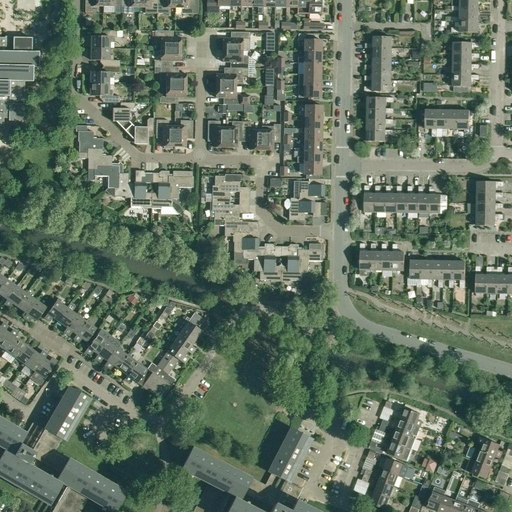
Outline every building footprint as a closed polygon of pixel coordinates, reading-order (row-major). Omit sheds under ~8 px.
[(47,0),(46,40),(57,40),(58,0),(47,0)] [(103,7),(103,0),(84,0),(85,13),(91,13),(91,7),(103,7)] [(121,13),(121,0),(103,0),(103,7),(115,7),(114,13),(121,13)] [(121,0),(121,13),(127,13),(127,7),(139,7),(139,0),(121,0)] [(139,0),(139,7),(145,8),(145,14),(157,14),(157,0),(139,0)] [(169,8),(175,8),(175,0),(157,0),(157,14),(169,14),(169,8)] [(175,0),(175,8),(181,8),(181,14),(193,14),(193,0),(175,0)] [(228,7),(228,0),(206,0),(206,13),(217,13),(218,7),(228,7)] [(285,0),(285,8),(296,8),(296,0),(285,0)] [(296,0),(296,8),(296,14),(309,14),(309,0),(296,0)] [(309,0),(309,14),(320,15),(320,8),(325,8),(324,0),(309,0)] [(452,11),(460,11),(478,12),(478,1),(460,1),(460,7),(452,7),(452,11)] [(478,23),(478,12),(460,11),(460,17),(452,17),(451,22),(460,22),(478,23)] [(478,33),(478,23),(460,22),(459,28),(451,28),(451,33),(460,33),(478,33)] [(90,46),(90,49),(109,49),(109,43),(113,43),(113,38),(116,38),(116,31),(103,31),(103,37),(91,37),(91,39),(89,40),(89,46),(90,46)] [(161,44),(160,50),(180,50),(181,38),(170,38),(170,32),(173,32),(155,31),(155,43),(161,44)] [(222,39),(222,51),(242,51),(242,39),(248,40),(248,33),(230,33),(234,33),(233,39),(222,39)] [(304,40),(304,52),(321,53),(321,41),(314,41),(314,35),(298,34),(298,40),(304,40)] [(365,48),(373,49),(392,49),(392,37),(373,37),(373,46),(371,46),(371,44),(365,44),(365,48)] [(31,39),(5,38),(0,38),(0,130),(3,130),(3,118),(9,118),(8,121),(29,122),(29,104),(20,104),(20,100),(24,100),(24,81),(32,82),(33,67),(39,68),(39,53),(39,48),(31,48),(31,39)] [(453,43),(453,54),(471,54),(471,46),(474,46),(474,48),(479,48),(480,43),(471,43),(453,43)] [(109,55),(109,49),(90,49),(90,51),(89,51),(89,57),(90,58),(90,60),(103,61),(103,67),(120,67),(120,61),(113,61),(113,55),(109,55)] [(391,60),(392,49),(373,49),(373,57),(371,57),(371,55),(365,55),(365,59),(373,59),(391,60)] [(154,67),(160,68),(169,68),(169,61),(180,62),(180,50),(160,50),(160,61),(154,61),(154,67)] [(233,63),(233,69),(248,69),(248,57),(242,57),(242,51),(222,51),(222,62),(233,63)] [(321,64),(321,53),(304,52),(303,64),(321,64)] [(453,65),(471,65),(471,56),(474,56),(474,59),(479,59),(479,54),(471,54),(453,54),(453,65)] [(391,70),(391,60),(373,59),(373,67),(370,67),(370,65),(365,65),(365,70),(373,70),(391,70)] [(320,76),(321,64),(303,64),(303,75),(320,76)] [(453,65),(452,75),(471,75),(471,67),(473,67),(473,69),(479,70),(479,65),(471,65),(453,65)] [(119,73),(120,67),(103,67),(102,73),(90,73),(90,75),(89,76),(89,82),(90,82),(90,84),(109,85),(109,78),(113,78),(113,73),(119,73)] [(169,68),(160,68),(160,74),(166,74),(166,86),(186,86),(186,74),(175,74),(175,68),(169,68)] [(248,69),(233,69),(227,69),(227,75),(216,75),(216,87),(235,87),(235,81),(242,81),(242,76),(248,76),(248,69)] [(391,81),(391,70),(373,70),(373,78),(370,78),(370,76),(365,76),(365,81),(373,81),(391,81)] [(320,76),(303,75),(303,87),(320,87),(320,76)] [(471,75),(452,75),(452,87),(471,87),(471,78),(473,78),(473,80),(479,80),(479,76),(471,75)] [(391,92),(391,81),(373,81),(372,89),(370,89),(370,87),(364,87),(364,92),(373,92),(391,92)] [(108,91),(109,85),(90,84),(90,87),(89,87),(89,93),(90,94),(90,96),(102,96),(102,103),(119,103),(119,97),(112,96),(112,91),(108,91)] [(185,98),(186,86),(166,86),(165,97),(159,97),(159,104),(177,104),(174,104),(174,98),(185,98)] [(235,93),(235,87),(216,87),(215,98),(226,98),(226,105),(249,105),(249,99),(239,99),(239,93),(235,93)] [(320,98),(320,87),(303,87),(303,98),(320,98)] [(367,98),(367,108),(386,109),(386,103),(394,103),(394,98),(385,98),(367,98)] [(112,122),(115,122),(118,125),(117,126),(122,129),(125,131),(131,125),(129,122),(129,110),(132,110),(134,108),(134,103),(122,103),(122,109),(112,109),(112,122)] [(218,107),(217,107),(217,111),(218,111),(218,114),(225,114),(225,105),(218,105),(218,107)] [(304,117),(322,118),(322,106),(305,106),(304,117)] [(367,119),(385,120),(385,114),(393,114),(394,109),(386,109),(367,108),(367,119)] [(436,137),(437,129),(437,110),(425,110),(425,129),(432,129),(432,137),(436,137)] [(437,110),(437,129),(443,129),(443,137),(447,137),(447,129),(448,111),(437,110)] [(448,111),(447,129),(453,129),(453,137),(458,138),(458,129),(458,111),(448,111)] [(458,111),(458,129),(464,129),(464,138),(469,138),(469,129),(469,111),(458,111)] [(322,129),(322,118),(304,117),(304,129),(322,129)] [(134,144),(137,144),(147,145),(147,135),(153,135),(153,119),(149,119),(147,121),(147,128),(134,127),(131,125),(125,131),(127,134),(130,139),(131,138),(134,141),(134,144)] [(367,119),(367,130),(385,130),(385,124),(393,125),(393,120),(385,120),(367,119)] [(162,147),(174,147),(174,127),(168,127),(168,121),(156,121),(156,139),(156,135),(162,136),(162,147)] [(174,127),(174,147),(185,147),(186,136),(192,136),(192,139),(192,121),(180,121),(180,127),(174,127)] [(213,148),(225,148),(226,128),(217,128),(217,122),(208,122),(207,140),(208,140),(208,136),(214,137),(213,148)] [(226,128),(225,148),(237,148),(237,137),(243,137),(244,122),(232,122),(232,128),(226,128)] [(244,122),(243,137),(250,137),(249,150),(261,151),(262,131),(250,130),(250,122),(244,122)] [(262,131),(261,151),(273,151),(273,140),(279,140),(279,143),(280,125),(273,125),(273,131),(262,131)] [(87,149),(102,150),(102,139),(93,139),(93,132),(86,132),(86,127),(90,127),(75,126),(75,132),(78,132),(77,142),(79,142),(78,153),(87,153),(87,149)] [(321,140),(322,129),(304,129),(304,140),(321,140)] [(393,131),(385,130),(367,130),(366,142),(385,142),(385,135),(393,135),(393,131)] [(321,152),(321,140),(304,140),(304,151),(321,152)] [(111,167),(111,166),(112,156),(102,156),(102,150),(87,149),(87,153),(78,153),(78,159),(88,159),(88,170),(94,170),(94,166),(111,167)] [(321,163),(321,152),(304,151),(304,163),(321,163)] [(94,170),(93,176),(108,177),(107,188),(114,189),(114,188),(122,188),(122,174),(122,165),(120,163),(118,163),(118,166),(111,166),(111,167),(94,166),(94,170)] [(321,175),(321,163),(304,163),(303,175),(305,175),(305,181),(320,181),(320,175),(321,175)] [(130,198),(130,207),(141,207),(141,208),(151,209),(151,193),(145,193),(145,174),(143,171),(141,171),(141,184),(134,183),(134,198),(130,198)] [(172,199),(178,200),(178,188),(193,188),(193,177),(192,177),(192,172),(173,172),(172,177),(168,177),(168,172),(160,172),(158,174),(158,178),(162,178),(162,184),(168,184),(168,199),(172,199)] [(111,197),(113,197),(124,197),(124,198),(130,198),(134,198),(134,183),(128,183),(128,174),(122,174),(122,188),(114,188),(114,189),(107,188),(105,190),(111,197)] [(212,186),(212,198),(229,199),(229,192),(239,192),(249,192),(249,190),(247,188),(239,188),(239,182),(240,182),(241,175),(224,174),(224,177),(215,176),(214,186),(212,186)] [(172,208),(172,199),(168,199),(168,184),(162,184),(162,178),(158,178),(158,194),(151,193),(151,209),(161,209),(160,215),(178,215),(172,208)] [(281,179),(269,179),(269,187),(281,187),(281,179)] [(293,200),(314,201),(314,198),(323,198),(323,188),(322,188),(322,181),(309,181),(309,184),(294,184),(293,200)] [(477,182),(477,193),(495,193),(496,185),(498,185),(498,187),(503,187),(504,182),(495,182),(477,182)] [(375,213),(375,194),(367,194),(367,192),(369,192),(369,186),(364,186),(364,195),(364,213),(375,213)] [(375,186),(375,194),(375,213),(386,213),(386,195),(378,194),(378,192),(380,192),(380,187),(375,186)] [(386,187),(386,195),(386,213),(396,213),(397,195),(389,195),(389,192),(391,192),(391,187),(386,187)] [(397,195),(396,213),(407,213),(408,195),(399,195),(399,192),(401,192),(402,187),(397,187),(397,195)] [(408,195),(407,213),(418,214),(418,195),(410,195),(410,192),(412,193),(413,187),(408,187),(408,195)] [(418,187),(418,195),(418,214),(429,214),(429,195),(421,195),(421,193),(423,193),(423,187),(418,187)] [(429,187),(429,195),(429,214),(440,214),(441,195),(432,195),(432,193),(434,193),(434,187),(429,187)] [(503,194),(495,193),(477,193),(477,204),(495,204),(495,196),(498,196),(498,198),(503,198),(503,194)] [(214,225),(223,226),(224,226),(224,216),(239,216),(239,206),(229,205),(229,199),(212,198),(211,211),(214,211),(214,225)] [(313,205),(314,201),(293,200),(290,200),(288,201),(285,204),(285,207),(288,211),(290,211),(289,211),(288,222),(304,222),(304,215),(313,215),(313,219),(321,219),(322,217),(328,217),(328,205),(320,205),(313,205)] [(477,204),(476,215),(495,215),(495,207),(498,207),(497,209),(503,209),(503,204),(495,204),(477,204)] [(503,215),(495,215),(476,215),(476,226),(495,227),(495,218),(497,218),(497,220),(503,220),(503,215)] [(239,222),(239,216),(224,216),(224,226),(224,237),(233,237),(233,233),(248,233),(258,233),(258,225),(256,223),(239,222)] [(234,253),(242,253),(242,249),(257,250),(257,249),(257,239),(248,239),(248,233),(233,233),(233,237),(233,242),(234,242),(234,253)] [(264,250),(257,249),(257,250),(242,249),(242,253),(234,253),(234,265),(247,265),(247,260),(254,260),(253,272),(260,272),(264,272),(264,257),(270,257),(270,251),(274,251),(274,247),(272,244),(264,244),(264,250)] [(365,244),(360,244),(360,253),(360,271),(371,271),(371,252),(363,252),(363,250),(365,250),(365,244)] [(371,244),(371,252),(371,271),(382,271),(382,252),(374,252),(374,250),(376,250),(376,244),(371,244)] [(382,244),(382,252),(382,271),(392,271),(393,253),(385,253),(385,250),(387,250),(387,245),(382,244)] [(301,272),(301,273),(307,273),(308,261),(322,261),(322,251),(298,250),(298,245),(290,245),(287,247),(287,251),(291,251),(291,258),(297,258),(297,272),(301,272)] [(393,245),(393,253),(392,271),(404,271),(404,253),(395,253),(395,250),(397,250),(397,245),(393,245)] [(280,282),(280,267),(274,267),(274,251),(270,251),(270,257),(264,257),(264,272),(260,272),(259,280),(270,280),(270,282),(280,282)] [(301,281),(301,273),(301,272),(297,272),(297,258),(291,258),(291,251),(287,251),(287,267),(280,267),(280,282),(290,282),(290,281),(301,281)] [(6,261),(3,265),(8,268),(12,263),(7,260),(6,261)] [(422,280),(422,261),(410,261),(410,280),(417,280),(417,288),(421,288),(422,280)] [(422,261),(422,280),(428,280),(428,288),(432,288),(433,280),(433,261),(422,261)] [(433,261),(433,280),(439,280),(439,288),(443,288),(443,280),(444,262),(433,261)] [(444,262),(443,280),(449,280),(449,288),(454,288),(454,280),(454,262),(444,262)] [(454,262),(454,280),(460,280),(460,289),(465,289),(465,280),(465,262),(454,262)] [(24,267),(19,263),(16,268),(20,272),(24,267)] [(36,270),(31,267),(28,272),(32,275),(36,270)] [(475,294),(486,294),(486,275),(478,275),(478,273),(480,273),(481,267),(476,267),(475,276),(476,276),(475,294)] [(486,294),(497,294),(497,276),(489,275),(489,273),(491,273),(491,268),(487,267),(486,275),(486,294)] [(497,294),(508,294),(508,276),(500,276),(500,273),(502,273),(502,268),(497,268),(497,276),(497,294)] [(48,274),(44,270),(40,275),(45,279),(48,274)] [(60,277),(56,274),(52,279),(57,282),(60,277)] [(0,289),(0,295),(7,300),(17,287),(9,282),(11,279),(9,278),(7,280),(0,289)] [(73,281),(68,278),(65,283),(69,286),(73,281)] [(90,286),(85,282),(81,287),(86,291),(90,286)] [(18,285),(17,287),(7,300),(4,304),(9,308),(12,304),(17,307),(26,294),(19,289),(21,286),(18,285)] [(102,289),(97,286),(93,291),(98,295),(102,289)] [(114,294),(109,290),(105,295),(110,299),(114,294)] [(17,307),(26,314),(27,314),(36,302),(36,301),(29,296),(30,293),(28,292),(26,294),(17,307)] [(38,298),(36,301),(36,302),(27,314),(26,314),(23,318),(29,322),(32,318),(37,322),(46,308),(38,302),(40,300),(38,298)] [(57,322),(66,308),(59,303),(61,300),(58,298),(44,319),(49,322),(52,318),(57,322)] [(68,306),(66,308),(57,322),(66,328),(63,332),(64,333),(76,315),(69,310),(70,307),(68,306)] [(167,307),(163,312),(168,316),(172,311),(167,307)] [(72,332),(76,335),(77,335),(86,323),(86,322),(78,317),(80,314),(78,313),(76,315),(64,333),(69,337),(72,332)] [(108,315),(105,320),(110,324),(113,319),(108,315)] [(176,328),(181,332),(182,332),(195,342),(202,332),(183,318),(176,328)] [(88,320),(86,322),(86,323),(77,335),(76,335),(73,339),(79,343),(82,339),(87,343),(96,329),(88,324),(90,321),(88,320)] [(156,322),(153,327),(158,330),(161,325),(156,322)] [(0,326),(0,337),(5,331),(8,327),(3,323),(0,326)] [(120,324),(117,329),(122,332),(125,328),(120,324)] [(101,329),(99,332),(85,352),(90,356),(93,352),(98,355),(111,336),(101,329)] [(4,354),(5,351),(15,338),(18,334),(13,330),(10,334),(5,331),(0,337),(0,347),(3,350),(1,352),(4,354)] [(130,331),(126,336),(131,339),(135,335),(130,331)] [(149,332),(146,337),(151,340),(154,335),(149,332)] [(182,332),(181,332),(175,340),(173,338),(171,340),(174,342),(175,342),(188,351),(192,354),(196,349),(191,346),(195,342),(182,332)] [(103,359),(108,362),(119,346),(121,343),(111,336),(98,355),(95,359),(100,363),(103,359)] [(25,345),(15,338),(5,351),(13,357),(11,359),(14,361),(15,358),(25,345)] [(140,338),(136,343),(141,346),(145,341),(140,338)] [(185,356),(188,351),(175,342),(174,342),(169,349),(166,348),(164,350),(167,352),(178,360),(184,364),(189,358),(185,356)] [(34,352),(25,345),(15,358),(23,364),(21,366),(23,368),(25,365),(34,352)] [(119,346),(108,362),(105,366),(110,370),(113,366),(118,369),(126,357),(127,356),(119,350),(121,348),(119,346)] [(31,373),(33,374),(34,372),(35,372),(44,359),(45,359),(48,355),(42,351),(39,355),(34,352),(25,365),(33,371),(31,373)] [(152,373),(143,385),(142,387),(159,399),(169,385),(172,387),(176,381),(168,375),(178,360),(167,352),(152,373)] [(129,353),(127,356),(126,357),(118,369),(127,376),(128,375),(137,363),(129,357),(131,355),(129,353)] [(34,372),(33,374),(31,376),(37,380),(40,376),(45,379),(57,362),(52,358),(49,362),(45,359),(44,359),(35,372),(34,372)] [(138,382),(143,385),(152,373),(137,363),(128,375),(127,376),(124,380),(129,384),(132,380),(137,383),(138,382)] [(8,389),(11,384),(7,380),(4,384),(3,385),(8,389)] [(11,384),(8,389),(13,392),(16,387),(11,384)] [(51,503),(60,488),(63,484),(66,486),(51,511),(56,511),(70,490),(69,489),(70,488),(110,511),(115,511),(127,493),(117,487),(116,489),(111,486),(112,484),(102,478),(101,480),(96,477),(97,475),(87,470),(86,471),(74,464),(75,463),(55,451),(62,440),(65,442),(71,433),(69,432),(73,426),(75,427),(79,418),(78,417),(85,405),(87,406),(90,399),(69,387),(68,388),(69,388),(45,429),(44,429),(44,430),(32,423),(26,434),(25,434),(23,437),(9,429),(11,426),(2,420),(1,422),(0,421),(0,447),(5,450),(2,454),(0,457),(0,478),(1,477),(7,480),(6,482),(15,487),(16,485),(22,489),(21,490),(31,496),(32,494),(44,501),(43,503),(49,507),(51,503)] [(24,397),(20,402),(25,406),(29,401),(24,397)] [(400,420),(420,428),(422,422),(417,420),(420,414),(404,408),(400,420)] [(417,437),(420,428),(400,420),(395,431),(411,437),(412,435),(417,437)] [(318,511),(311,508),(309,511),(294,504),(296,501),(297,501),(283,494),(289,483),(290,483),(290,482),(311,440),(312,440),(312,439),(290,428),(287,434),(288,435),(282,448),(280,447),(275,457),(277,458),(274,463),(272,463),(267,472),(271,474),(265,485),(252,478),(251,478),(245,475),(244,477),(232,470),(233,469),(223,464),(222,465),(216,463),(217,461),(207,456),(206,457),(201,455),(202,453),(192,448),(190,452),(182,467),(182,468),(181,470),(226,493),(226,494),(207,485),(193,511),(221,511),(230,495),(234,497),(233,499),(232,501),(226,511),(318,511)] [(395,431),(392,441),(391,442),(411,450),(415,439),(411,437),(395,431)] [(121,438),(114,433),(111,437),(118,442),(121,438)] [(479,451),(495,457),(500,459),(502,453),(498,451),(500,445),(479,437),(477,444),(482,446),(479,451)] [(411,450),(391,442),(392,441),(385,439),(384,443),(390,445),(387,454),(407,462),(411,450)] [(472,460),(471,461),(491,468),(495,457),(479,451),(476,450),(472,459),(476,460),(475,461),(472,460)] [(383,470),(398,476),(402,464),(387,458),(383,470)] [(430,458),(430,460),(427,468),(426,470),(433,473),(438,461),(430,458)] [(466,472),(471,473),(486,479),(491,468),(471,461),(470,460),(466,472)] [(383,470),(378,481),(394,487),(398,476),(383,470)] [(378,481),(374,493),(389,498),(394,487),(378,481)] [(438,511),(444,497),(432,492),(426,507),(438,511)] [(389,498),(374,493),(369,504),(385,510),(389,498)] [(457,495),(455,501),(450,511),(463,511),(469,500),(457,495)] [(420,508),(420,506),(423,499),(416,496),(412,505),(420,508)] [(444,497),(438,511),(450,511),(455,501),(444,497)] [(463,511),(476,511),(478,510),(480,504),(469,500),(463,511)]
